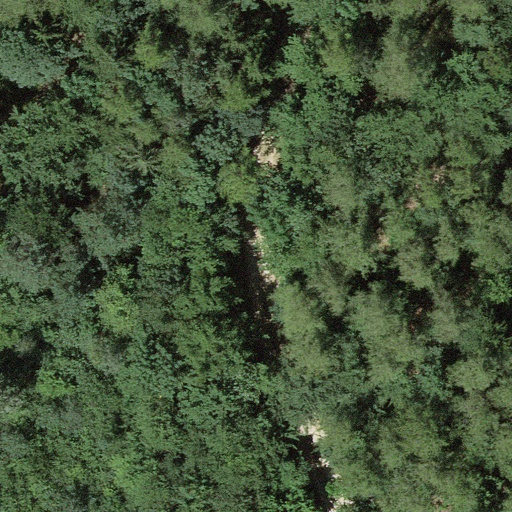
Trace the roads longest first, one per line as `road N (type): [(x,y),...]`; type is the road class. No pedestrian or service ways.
road 1 (track): [(349,511),(323,449),(278,162),(335,0)]
road 2 (track): [(0,170),(135,0)]
